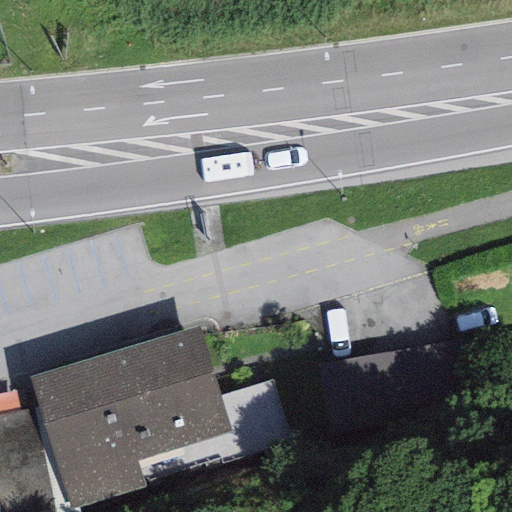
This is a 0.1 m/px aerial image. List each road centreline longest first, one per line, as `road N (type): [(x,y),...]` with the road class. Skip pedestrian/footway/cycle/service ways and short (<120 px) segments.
road 1 (primary): [(0,201),(511,122)]
road 2 (primary): [(511,59),(0,120)]
